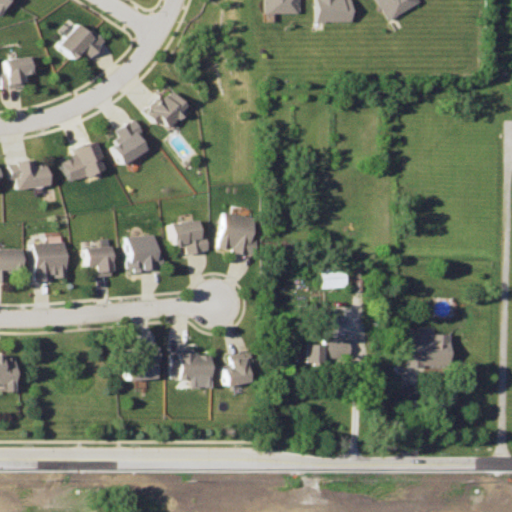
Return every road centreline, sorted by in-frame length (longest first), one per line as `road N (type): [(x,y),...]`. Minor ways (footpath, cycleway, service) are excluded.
road 1 (residential): [(0,456),(511,466)]
road 2 (residential): [(0,317),(216,301)]
road 3 (residential): [(0,124),(65,111),(92,96),(132,63),(154,31)]
